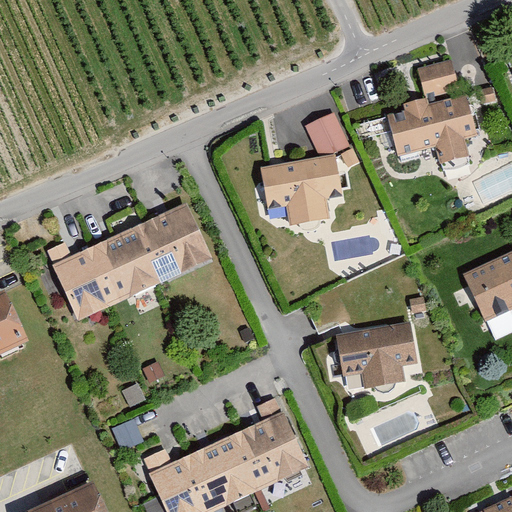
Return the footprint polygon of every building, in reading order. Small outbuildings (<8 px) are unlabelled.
[(455,62),(421,70),(427,99),(461,91),(455,62)] [(495,90),(481,93),(484,107),(499,104),(495,90)] [(408,112),(392,115),(401,155),(442,145),(446,163),(473,157),(468,139),(481,136),(471,96),(432,105),(431,98),(406,104),(408,112)] [(266,165),(273,209),(294,206),(297,224),(334,218),(330,199),(349,196),(342,152),(352,147),(336,113),(307,127),(321,156),(266,165)] [(356,149),(345,154),(352,168),(362,163),(356,149)] [(69,244),(51,252),(84,322),(217,260),(191,203),(75,257),(69,244)] [(511,253),(469,273),(491,319),(511,309),(511,253)] [(13,289),(0,294),(0,352),(34,338),(13,289)] [(427,298),(413,300),(414,313),(429,311),(427,298)] [(343,334),(349,375),(371,371),(373,387),(412,381),(409,365),(426,363),(419,322),(343,334)] [(169,448),(146,459),(170,511),(221,511),(315,469),(282,398),(262,407),(268,421),(176,463),(169,448)] [(115,511),(102,480),(28,511),(115,511)] [(511,511),(511,498),(482,511),(511,511)]
